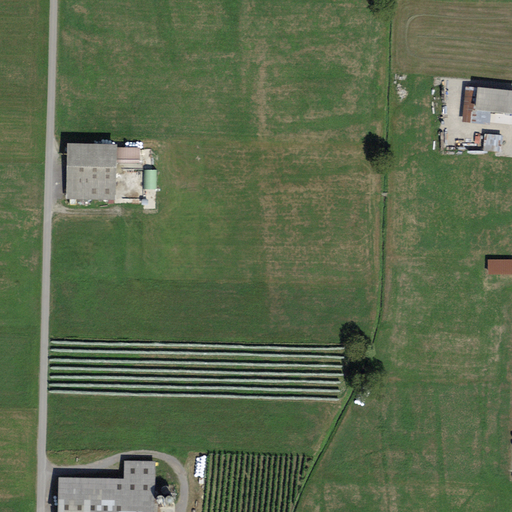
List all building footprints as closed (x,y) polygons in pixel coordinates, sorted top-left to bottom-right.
[(477,88),(465,87),(462,123),(493,125),(494,112),(511,112),(511,88),(477,86),(477,88)] [(485,150),(502,152),(504,136),(487,133),(485,150)] [(118,142),(65,141),(64,197),(114,198),(115,162),(138,162),(138,146),(116,146),(118,142)] [(145,189),(156,189),(157,170),(146,170),(145,189)] [(511,274),(511,258),(489,259),(489,275),(511,274)] [(122,476),(56,475),(55,511),(154,511),(155,460),(123,459),(122,476)]
